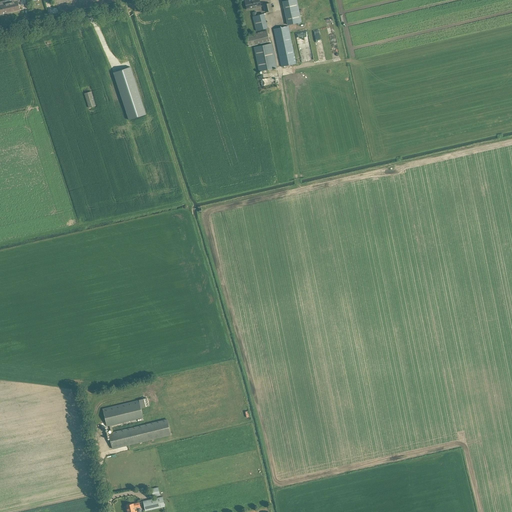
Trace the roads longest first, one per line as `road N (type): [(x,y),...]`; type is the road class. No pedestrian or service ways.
road 1 (track): [(300,189),(269,20)]
road 2 (unclassified): [(0,36),(159,0)]
road 3 (unclassified): [(113,511),(86,395)]
